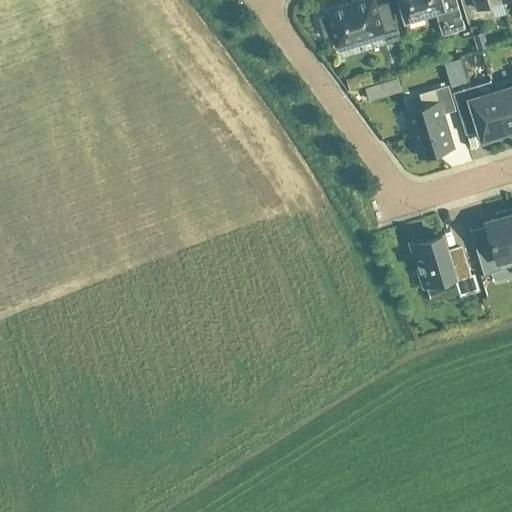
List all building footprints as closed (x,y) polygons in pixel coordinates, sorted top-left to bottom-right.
[(377,5),(375,0),(356,0),(325,9),(327,15),(319,17),(325,37),(333,34),(336,45),(384,30),(387,42),(402,38),(391,1),(377,5)] [(456,0),(400,0),(406,18),(423,13),(423,16),(435,12),(442,34),(465,27),(456,0)] [(496,0),(461,0),(468,22),(495,14),(491,2),(496,0)] [(479,50),(489,47),(484,31),(474,34),(479,50)] [(463,55),(444,61),(446,69),(466,63),(463,55)] [(347,79),(350,90),(374,83),(370,72),(347,79)] [(511,78),(493,85),(507,129),(511,127),(511,78)] [(367,86),(370,98),(385,94),(381,82),(367,86)] [(507,129),(493,85),(492,85),(494,90),(480,94),(477,83),(453,91),(461,117),(475,113),(484,142),(500,137),(499,132),(507,129)] [(424,105),(407,111),(420,156),(453,146),(435,87),(420,92),(424,105)] [(502,264),(511,260),(511,212),(511,208),(496,212),(497,216),(487,219),(493,239),(476,244),(485,273),(503,267),(502,264)] [(443,233),(433,236),(412,242),(425,284),(455,275),(460,294),(477,289),(464,247),(449,252),(444,237),(443,233)]
